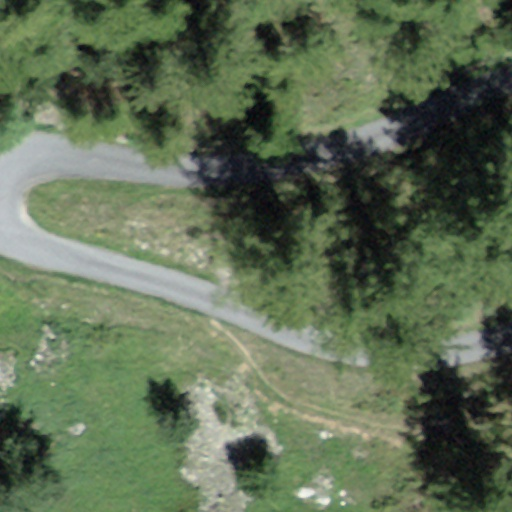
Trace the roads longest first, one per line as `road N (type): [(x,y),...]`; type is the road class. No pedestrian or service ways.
road 1 (track): [(511,82),(225,179),(49,155),(0,173)]
road 2 (track): [(220,305),(327,345),(395,352),(464,352),(511,335)]
road 3 (track): [(0,232),(22,246),(220,305)]
